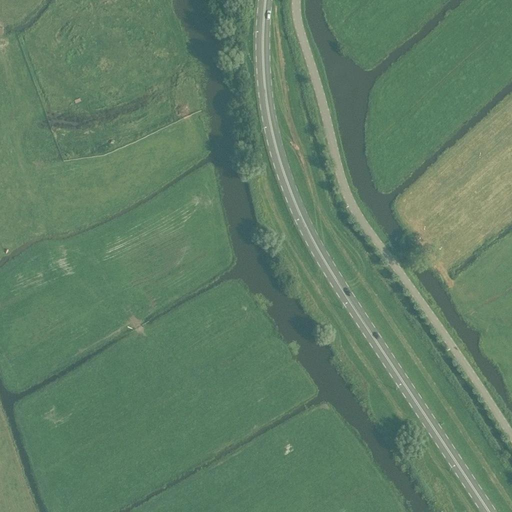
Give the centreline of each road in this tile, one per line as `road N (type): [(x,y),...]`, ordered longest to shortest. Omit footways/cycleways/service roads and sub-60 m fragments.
road 1 (primary): [(489,511),(312,243),(267,109),(267,0)]
road 2 (unclassified): [(292,0),(342,188),(511,439)]
